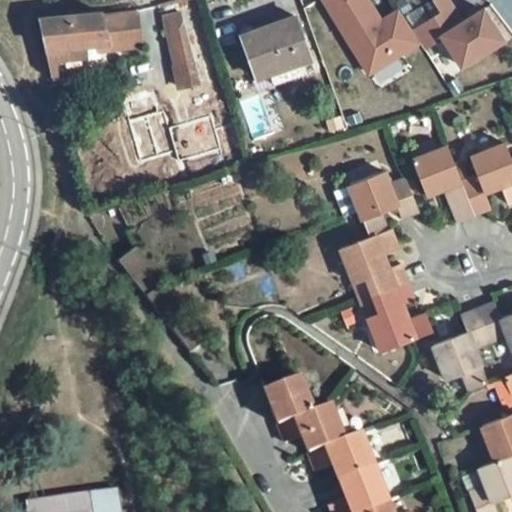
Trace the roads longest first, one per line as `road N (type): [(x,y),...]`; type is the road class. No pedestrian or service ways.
road 1 (residential): [(511,253),(477,240),(443,252),(437,269),(450,282),(494,278)]
road 2 (residential): [(0,235),(14,194),(0,107)]
